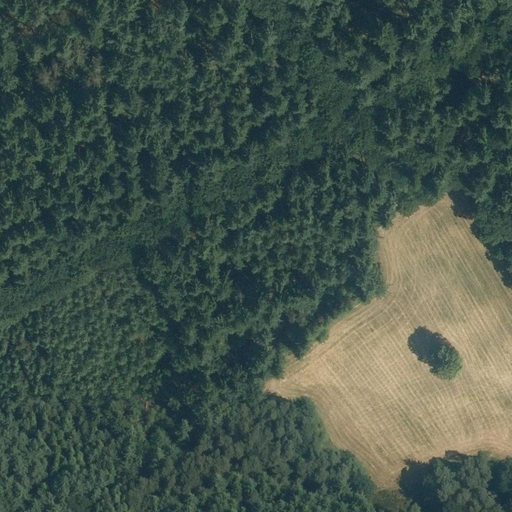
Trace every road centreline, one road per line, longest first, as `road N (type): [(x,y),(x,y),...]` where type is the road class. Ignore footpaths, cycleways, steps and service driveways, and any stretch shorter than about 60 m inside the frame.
road 1 (track): [(0,286),(511,5)]
road 2 (track): [(412,184),(286,0)]
